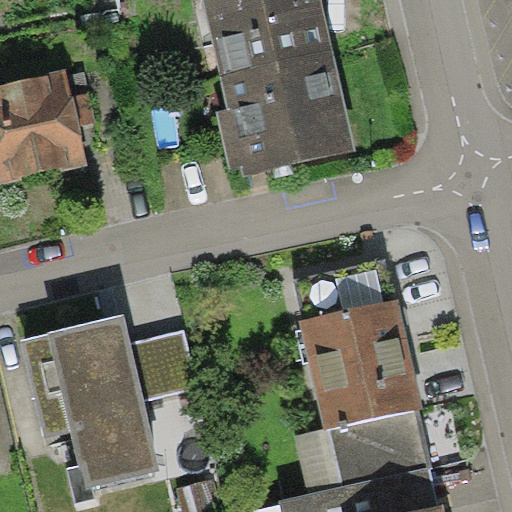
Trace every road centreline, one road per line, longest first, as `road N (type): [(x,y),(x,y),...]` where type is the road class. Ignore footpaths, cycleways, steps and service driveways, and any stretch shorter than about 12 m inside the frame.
road 1 (residential): [(0,290),(459,178)]
road 2 (residential): [(511,393),(459,178)]
road 3 (residential): [(459,178),(423,0)]
